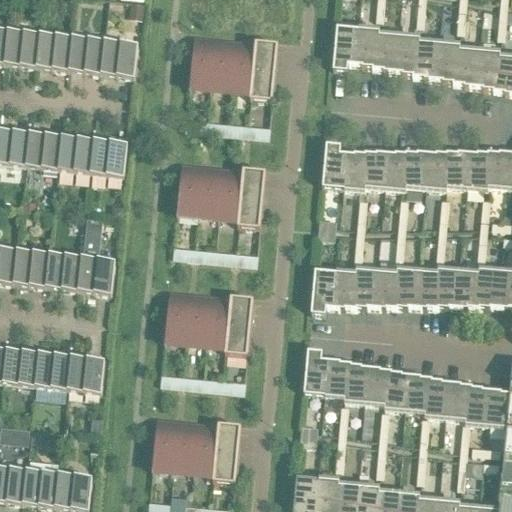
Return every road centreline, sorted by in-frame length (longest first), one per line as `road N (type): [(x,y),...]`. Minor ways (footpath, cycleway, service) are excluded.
road 1 (residential): [(259,511),(308,30)]
road 2 (residential): [(511,356),(331,336)]
road 3 (residential): [(511,127),(344,110)]
road 4 (residential): [(126,115),(0,104)]
